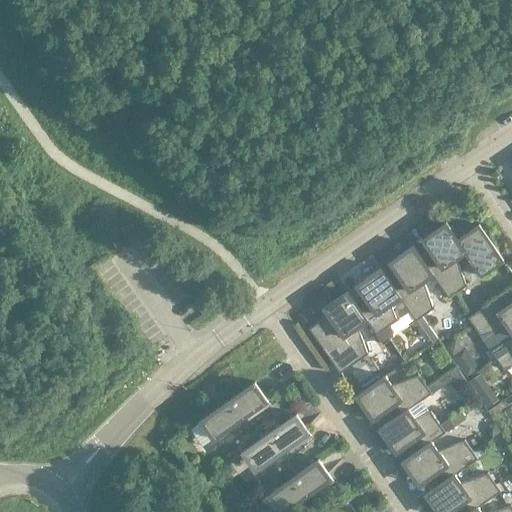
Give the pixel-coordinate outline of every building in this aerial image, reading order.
[(446,223),(431,234),(424,239),(439,260),(430,267),(429,267),(433,274),(449,298),(468,285),(467,283),(466,284),(457,257),(466,251),(482,275),(504,259),(480,224),(459,238),(447,221),(446,222),(446,223)] [(413,246),(398,257),(391,261),(406,283),(397,289),(396,290),(401,296),(400,297),(416,320),(420,317),(435,307),(434,306),(433,307),(424,280),(433,274),(429,267),(430,267),(414,244),(413,245),(413,246)] [(391,303),(400,297),(401,296),(396,290),(397,289),(381,267),(380,267),(381,268),(365,279),(370,287),(354,298),(364,312),(363,313),(368,319),(367,320),(377,334),(398,319),(397,318),(391,303)] [(508,325),(511,329),(511,302),(507,306),(500,297),(511,289),(511,287),(469,317),(482,336),(483,335),(482,334),(508,325)] [(348,291),(332,302),(325,307),(330,314),(310,328),(341,372),(369,353),(368,352),(358,326),(367,320),(368,319),(363,313),(364,312),(354,298),(348,289),(347,290),(348,291)] [(420,317),(416,320),(431,342),(436,339),(420,317)] [(511,335),(491,350),(504,369),(505,368),(511,364),(511,335)] [(358,396),(369,411),(374,418),(395,404),(401,413),(409,408),(409,409),(432,393),(419,374),(393,386),(386,376),(400,366),(399,365),(356,396),(357,397),(358,396)] [(489,384),(480,372),(468,381),(477,393),(489,384)] [(201,420),(190,428),(202,445),(219,434),(255,408),(258,411),(270,403),(255,382),(256,381),(256,380),(201,419),(201,420)] [(401,413),(379,428),(380,429),(381,429),(397,451),(418,437),(424,446),(432,441),(432,442),(446,432),(445,430),(440,423),(431,411),(430,411),(431,412),(416,418),(409,409),(409,408),(401,413)] [(298,413),(297,412),(242,451),(243,452),(244,451),(256,468),(297,440),(300,443),(312,434),(297,414),(298,413)] [(440,423),(445,430),(454,424),(449,416),(440,423)] [(491,436),(499,430),(493,422),(488,425),(487,432),(491,436)] [(439,451),(432,442),(432,441),(424,446),(402,461),(403,462),(404,461),(420,484),(441,469),(447,478),(447,479),(455,474),(478,458),(465,439),(464,440),(465,441),(439,451)] [(320,458),(320,457),(265,496),(265,497),(266,496),(277,511),(281,511),(319,485),(322,488),(334,480),(319,459),(320,458)] [(462,484),(455,474),(447,479),(447,478),(425,494),(426,495),(427,494),(439,511),(449,511),(464,502),(470,511),(478,506),(478,507),(501,491),(488,472),(487,473),(488,473),(462,484)] [(349,499),(348,498),(329,511),(356,511),(348,500),(349,499)]
